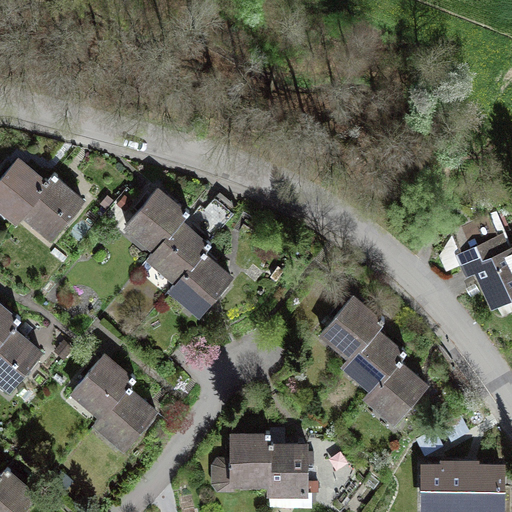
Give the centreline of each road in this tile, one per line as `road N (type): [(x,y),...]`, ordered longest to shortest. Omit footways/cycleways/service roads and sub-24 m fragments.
road 1 (residential): [(0,103),(230,168),(321,208),(430,290),(511,397)]
road 2 (residential): [(282,346),(213,400),(120,511)]
